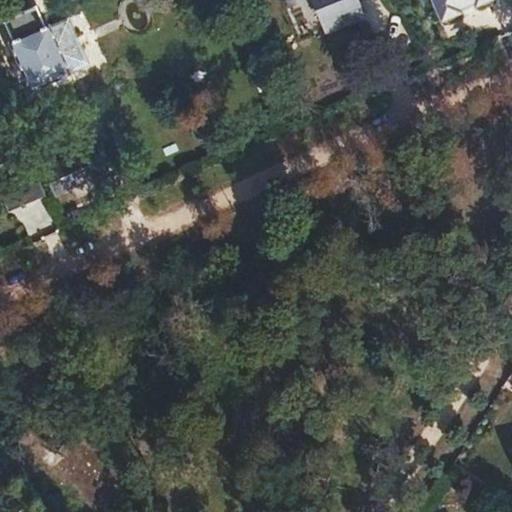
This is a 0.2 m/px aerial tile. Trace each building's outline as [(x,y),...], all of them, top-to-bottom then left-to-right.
[(308,0),(323,33),(354,20),(345,0),(308,0)] [(496,1),(495,0),(430,0),(442,27),(445,25),(448,27),(459,22),(459,19),(463,17),(461,13),(474,7),(476,11),(479,9),(482,11),(490,7),(489,4),(496,1)] [(38,5),(7,19),(17,40),(12,42),(34,91),(74,73),(73,70),(53,27),(53,24),(47,27),(38,5)] [(72,19),(53,27),(73,70),(91,62),(72,19)] [(83,158),(46,173),(56,195),(92,180),(83,158)] [(0,190),(0,199),(5,211),(36,197),(27,178),(0,190)] [(16,207),(28,231),(48,222),(36,198),(16,207)] [(511,420),(505,415),(474,461),(489,471),(511,437),(511,420)] [(28,427),(3,457),(68,511),(130,511),(150,489),(75,425),(55,449),(28,427)]
